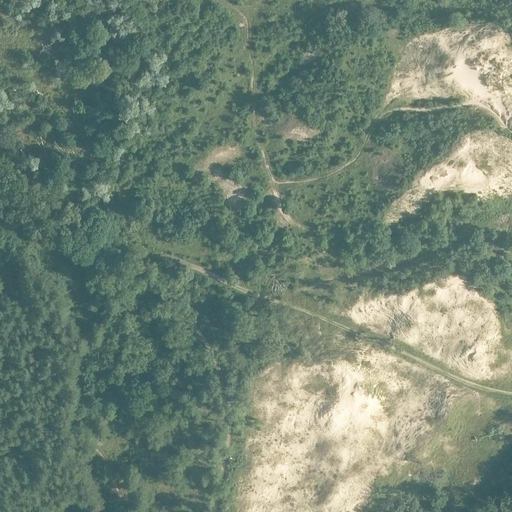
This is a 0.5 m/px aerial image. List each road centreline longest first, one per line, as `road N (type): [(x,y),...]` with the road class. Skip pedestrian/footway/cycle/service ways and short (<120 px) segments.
road 1 (unknown): [(511,132),(472,103),(398,108),(379,115),(350,164),(316,180),(276,185),(258,140),(245,22),(235,5),(213,0)]
road 2 (track): [(109,246),(198,267),(511,394)]
